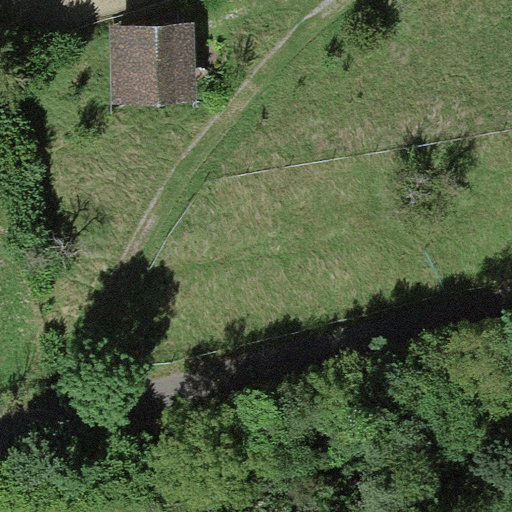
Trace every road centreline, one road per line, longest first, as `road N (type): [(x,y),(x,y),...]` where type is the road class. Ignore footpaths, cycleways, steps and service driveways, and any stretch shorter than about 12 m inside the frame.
road 1 (track): [(0,415),(511,292)]
road 2 (track): [(81,394),(100,328),(192,161),(274,60),(339,0)]
